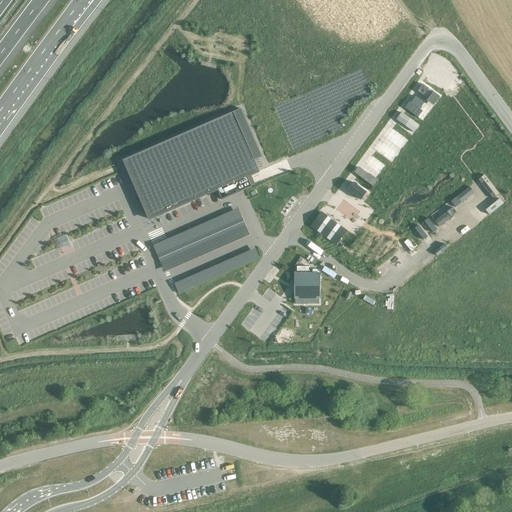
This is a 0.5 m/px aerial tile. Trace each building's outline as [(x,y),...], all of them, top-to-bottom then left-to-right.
[(405,108),(418,117),(422,111),(419,109),(424,103),(415,97),(411,103),(410,102),(405,108)] [(241,109),(122,160),(123,161),(124,161),(149,219),(217,190),(222,199),(251,186),(247,177),(259,171),(254,160),(261,157),(241,109)] [(321,213),(311,226),(336,244),(346,231),(321,213)] [(408,239),(405,242),(412,251),(416,248),(408,239)] [(319,274),(295,274),(295,298),(319,298),(319,274)]
